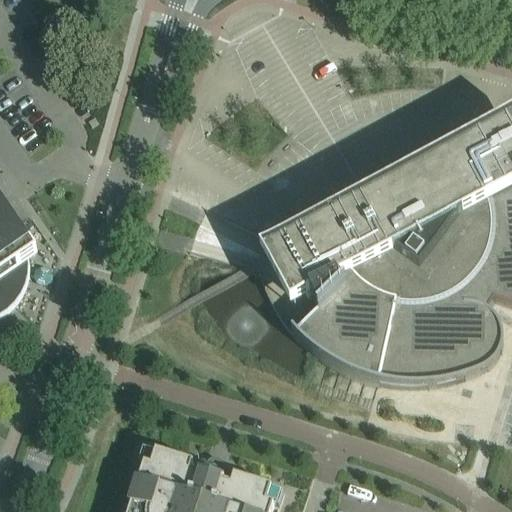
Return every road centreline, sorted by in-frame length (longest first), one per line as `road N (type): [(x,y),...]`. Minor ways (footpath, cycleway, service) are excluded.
road 1 (residential): [(493,511),(385,456),(71,356)]
road 2 (unclassified): [(10,511),(71,356)]
road 3 (unclassified): [(71,356),(113,223)]
road 4 (tertiary): [(511,34),(392,0)]
road 5 (unclassified): [(149,109),(205,0)]
